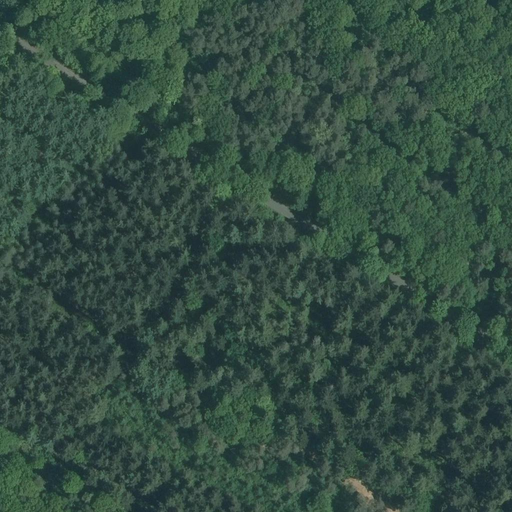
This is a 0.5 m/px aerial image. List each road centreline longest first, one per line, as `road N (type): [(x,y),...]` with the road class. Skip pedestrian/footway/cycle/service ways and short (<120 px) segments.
road 1 (unclassified): [(0,33),(511,355)]
road 2 (track): [(143,126),(235,0)]
